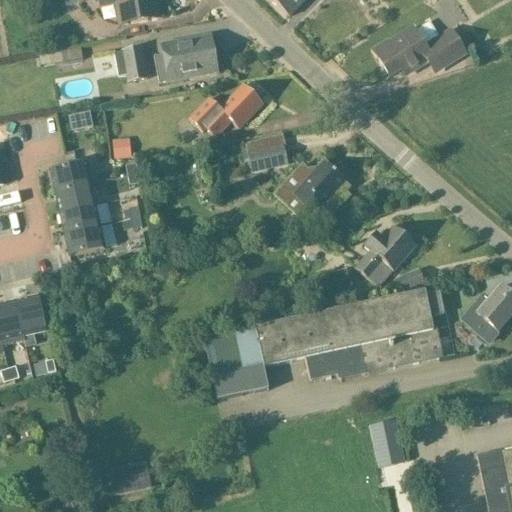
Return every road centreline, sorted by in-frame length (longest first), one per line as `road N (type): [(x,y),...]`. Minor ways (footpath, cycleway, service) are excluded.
road 1 (residential): [(511,251),(232,0)]
road 2 (residential): [(22,156),(41,240),(0,249)]
